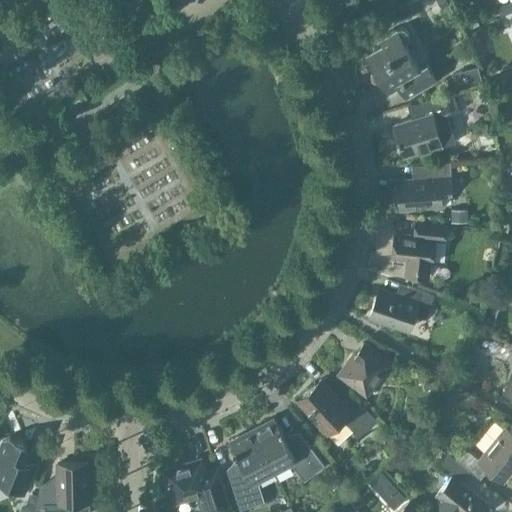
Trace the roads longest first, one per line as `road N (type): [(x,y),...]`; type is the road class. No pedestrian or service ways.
road 1 (residential): [(132,421),(254,375),(312,316),(341,256),(352,191),(345,135),(287,2)]
road 2 (residential): [(132,421),(42,397),(0,374)]
